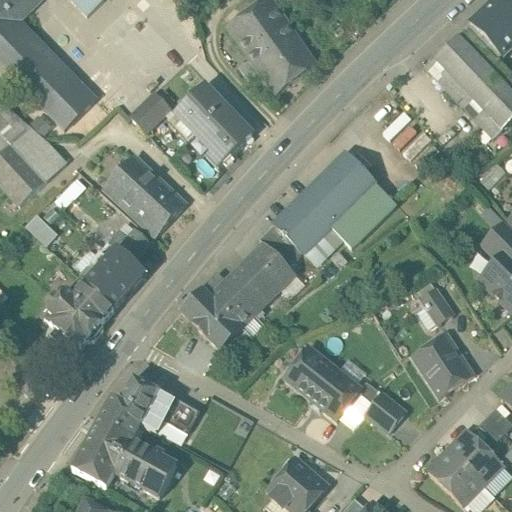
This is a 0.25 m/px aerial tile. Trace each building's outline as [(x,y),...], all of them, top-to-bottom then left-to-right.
[(0,0),(0,63),(16,80),(14,82),(16,84),(18,82),(43,107),(41,109),(43,111),(44,110),(65,132),(64,133),(65,134),(96,103),(21,25),(46,0),(67,0),(87,20),(107,0),(0,0)] [(273,0),(270,0),(226,31),(250,62),(255,70),(298,37),(273,0)] [(511,0),(494,0),(470,23),(468,25),(470,26),(488,45),(483,49),(499,64),(511,52),(511,0)] [(483,49),(468,32),(427,70),(495,144),(511,128),(511,77),(499,64),(483,49)] [(298,37),(255,70),(260,76),(275,96),(316,66),(298,37)] [(250,62),(238,71),(248,85),(260,76),(255,70),(250,62)] [(195,132),(223,106),(204,86),(176,112),(195,132)] [(172,112),(155,95),(129,120),(146,138),(172,112)] [(223,106),(195,132),(214,152),(242,126),(223,106)] [(6,112),(0,118),(0,159),(13,148),(30,132),(6,112)] [(242,126),(214,152),(207,159),(220,172),(254,139),(242,126)] [(410,127),(393,144),(399,151),(417,134),(410,127)] [(46,146),(30,132),(13,148),(47,186),(67,167),(46,146)] [(47,186),(13,148),(0,159),(0,187),(20,210),(47,186)] [(396,208),(346,158),(274,229),(302,257),(303,258),(330,231),(335,237),(336,236),(351,252),(396,208)] [(135,161),(105,193),(133,219),(163,187),(135,161)] [(497,167),(480,184),(489,193),(506,176),(497,167)] [(76,178),(54,203),(90,234),(99,223),(74,202),(86,187),(76,178)] [(185,207),(163,187),(133,219),(156,239),(185,207)] [(37,215),(25,228),(46,248),(58,235),(37,215)] [(511,232),(505,226),(483,248),(500,265),(509,255),(511,257),(511,232)] [(302,257),(274,229),(259,243),(263,247),(264,247),(288,271),(302,257)] [(137,232),(87,289),(114,314),(146,280),(131,267),(151,244),(137,232)] [(263,247),(246,263),(247,264),(226,284),(225,285),(209,300),(242,333),(296,279),(288,271),(264,247),(263,247)] [(511,257),(509,255),(500,265),(481,283),(511,314),(511,257)] [(218,277),(202,293),(209,300),(225,285),(218,277)] [(87,289),(80,283),(45,323),(78,353),(86,344),(87,345),(94,345),(105,334),(104,327),(114,314),(87,289)] [(209,300),(202,293),(180,315),(193,327),(192,329),(204,341),(206,341),(221,355),(243,334),(242,333),(209,300)] [(454,320),(436,293),(421,303),(439,330),(454,320)] [(447,337),(411,361),(439,403),(475,379),(447,337)] [(362,391),(309,350),(283,382),(337,424),(339,422),(359,397),(363,392),(362,391)] [(173,403),(133,381),(120,406),(115,403),(113,402),(101,424),(134,442),(141,429),(157,437),(163,424),(174,403),(173,403)] [(31,384),(21,394),(30,403),(40,393),(31,384)] [(382,397),(367,385),(362,391),(363,392),(359,397),(374,408),(382,397)] [(511,391),(501,403),(511,413),(511,391)] [(359,397),(339,422),(353,433),(365,418),(374,408),(359,397)] [(405,416),(382,397),(374,408),(365,418),(388,437),(405,416)] [(200,416),(174,401),(173,403),(174,403),(163,424),(188,438),(200,416)] [(511,431),(511,428),(496,413),(488,421),(505,438),(511,431)] [(488,421),(479,431),(496,448),(505,438),(488,421)] [(134,442),(101,424),(73,474),(107,492),(115,477),(133,444),(134,442)] [(502,470),(468,436),(449,455),(483,489),(502,470)] [(164,458),(155,452),(153,456),(133,444),(115,477),(160,503),(178,471),(163,462),(164,458)] [(483,489),(449,455),(428,476),(462,510),(483,489)] [(308,511),(328,489),(296,461),(268,494),(287,511),(308,511)] [(104,511),(85,501),(79,511),(104,511)] [(366,511),(355,502),(345,511),(366,511)]
